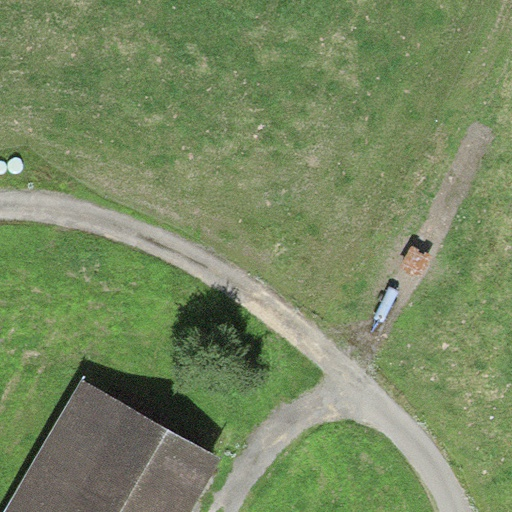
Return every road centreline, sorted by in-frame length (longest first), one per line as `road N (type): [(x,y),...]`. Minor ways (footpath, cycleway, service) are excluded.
road 1 (track): [(358,388),(218,269),(90,217),(0,202)]
road 2 (track): [(219,511),(259,441),(305,406),(358,388)]
road 3 (track): [(358,388),(442,481),(454,511)]
